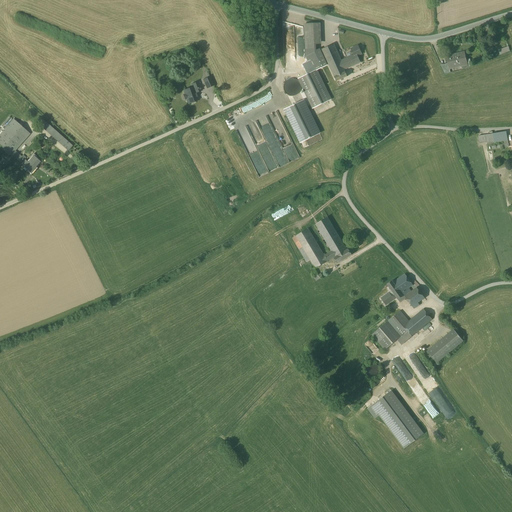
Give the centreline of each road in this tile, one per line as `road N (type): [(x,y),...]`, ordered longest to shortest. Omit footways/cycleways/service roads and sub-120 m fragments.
road 1 (unclassified): [(390,125),(349,163),(347,198),(439,300),(511,282)]
road 2 (tertiary): [(511,14),(426,39),(383,32)]
road 3 (tertiary): [(383,32),(264,0)]
road 4 (residential): [(390,125),(454,134),(511,129)]
